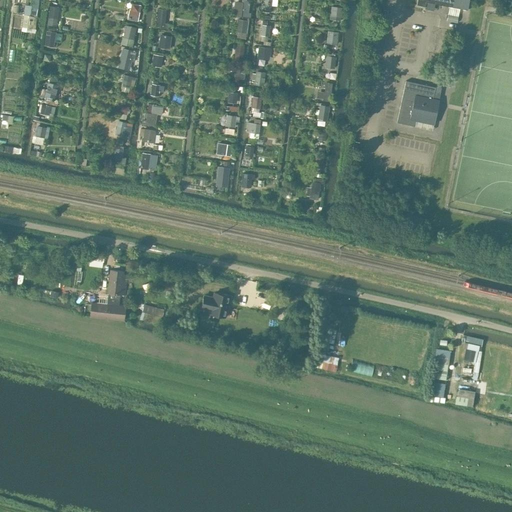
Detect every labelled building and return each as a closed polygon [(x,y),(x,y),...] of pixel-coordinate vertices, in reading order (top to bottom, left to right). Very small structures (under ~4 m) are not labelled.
[(24,7),(23,15),(38,15),(38,0),(30,0),(31,7),(24,7)] [(239,0),(239,1),(233,1),(232,16),(249,17),(249,0),(239,0)] [(467,10),(469,0),(417,0),(416,5),(425,7),(426,2),(467,10)] [(128,19),(138,20),(140,4),(130,2),(128,19)] [(50,6),(49,18),(57,19),(59,7),(50,6)] [(332,7),(331,18),(341,20),(342,8),(332,7)] [(159,9),(156,26),(164,27),(166,10),(159,9)] [(235,32),(248,33),(248,20),(236,20),(235,32)] [(126,25),(123,37),(133,39),(136,27),(126,25)] [(270,38),(271,25),(262,25),(261,38),(270,38)] [(325,43),(336,44),(337,32),(327,30),(325,43)] [(55,32),(48,31),(46,41),(53,42),(55,32)] [(168,33),(157,32),(155,46),(165,48),(168,33)] [(257,46),(256,65),(265,66),(265,59),(270,60),(271,47),(257,46)] [(161,58),(154,56),(152,65),(159,67),(161,58)] [(325,56),(325,68),(335,68),(336,56),(325,56)] [(263,85),(264,71),(253,71),(252,85),(263,85)] [(124,74),(122,86),(129,88),(132,76),(124,74)] [(406,81),(397,122),(415,126),(416,121),(434,124),(439,100),(433,99),(435,87),(406,81)] [(153,82),(152,84),(151,95),(158,96),(160,85),(157,85),(157,82),(153,82)] [(331,83),(323,83),(322,92),(317,91),(316,99),(331,100),(331,83)] [(41,97),(53,98),(54,87),(42,86),(41,97)] [(229,110),(237,111),(237,93),(229,93),(229,110)] [(42,104),(40,113),(49,115),(51,106),(42,104)] [(149,104),(148,113),(155,114),(157,105),(149,104)] [(318,104),(317,120),(327,120),(328,105),(318,104)] [(122,105),(120,113),(127,114),(129,106),(122,105)] [(226,126),(235,127),(236,116),(228,115),(226,126)] [(246,132),(250,132),(249,138),(257,138),(258,123),(246,122),(246,132)] [(46,127),(38,125),(36,136),(44,137),(46,127)] [(155,130),(145,129),(144,141),(153,142),(155,130)] [(231,145),(224,144),(223,154),(229,155),(231,145)] [(250,156),(252,146),(246,145),(244,155),(250,156)] [(124,149),(115,148),(113,160),(122,161),(124,149)] [(140,168),(148,169),(150,154),(143,153),(140,168)] [(229,168),(219,167),(217,178),(227,179),(229,168)] [(319,198),(320,182),(309,181),(308,198),(319,198)] [(110,270),(106,304),(91,303),(89,317),(123,321),(124,306),(118,306),(119,294),(124,295),(126,275),(122,275),(122,271),(110,270)] [(19,271),(17,288),(21,288),(21,286),(33,287),(34,273),(19,271)] [(214,292),(213,299),(210,298),(210,297),(204,296),(201,308),(211,310),(210,314),(223,317),(225,308),(224,307),(227,295),(219,293),(214,292)] [(138,314),(137,319),(143,321),(143,320),(159,324),(163,310),(146,305),(143,315),(138,314)] [(463,348),(467,349),(481,351),(482,344),(465,341),(463,348)] [(436,349),(434,363),(440,363),(448,365),(450,351),(436,349)] [(478,381),(482,351),(481,351),(467,349),(464,360),(475,363),(473,372),(475,372),(473,380),(478,381)] [(310,366),(335,372),(339,358),(324,355),(323,361),(317,360),(317,361),(311,359),(310,366)] [(350,363),(349,371),(371,375),(372,366),(350,363)] [(448,365),(440,363),(438,379),(446,380),(448,365)] [(444,398),(446,380),(438,379),(432,378),(429,396),(444,398)] [(475,392),(459,389),(458,396),(457,396),(456,404),(473,406),(475,392)]
